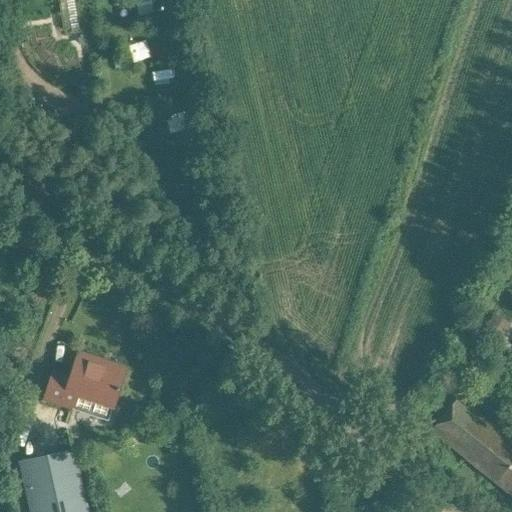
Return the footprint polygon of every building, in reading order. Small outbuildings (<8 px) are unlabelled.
[(48,0),(57,36),(70,33),(62,0),(48,0)] [(74,58),(72,46),(45,51),(47,63),(74,58)] [(199,64),(154,66),(155,94),(201,92),(199,64)] [(169,144),(207,130),(197,102),(159,116),(169,144)] [(488,330),(507,339),(511,328),(511,320),(495,314),(488,330)] [(52,372),(46,391),(44,398),(73,408),(77,395),(113,406),(119,387),(125,368),(124,368),(123,373),(96,365),(98,359),(78,353),(70,378),(52,372)] [(511,438),(458,396),(443,415),(431,431),(511,495),(511,438)] [(88,511),(74,450),(19,462),(30,511),(88,511)]
